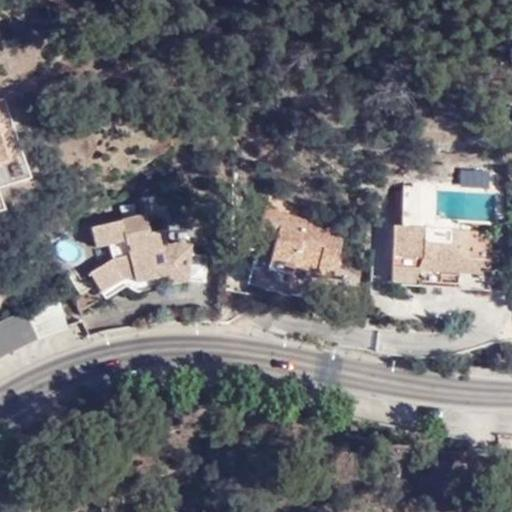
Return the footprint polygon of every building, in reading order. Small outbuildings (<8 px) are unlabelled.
[(429,224),(429,185),(400,185),(401,224),(429,224)] [(204,284),(207,256),(191,254),(192,243),(176,242),(154,248),(150,233),(145,213),(91,227),(96,247),(107,244),(111,259),(88,272),(99,291),(120,279),(134,281),(164,273),(167,286),(185,282),(204,284)] [(332,241),(311,235),(255,219),(248,244),(262,248),(256,277),(282,283),(284,277),(321,287),(332,241)] [(392,227),(389,283),(488,288),(491,232),(392,227)] [(170,244),(166,229),(150,233),(154,248),(170,244)] [(167,286),(164,273),(134,281),(120,279),(99,291),(104,299),(125,286),(138,294),(167,286)] [(314,315),(321,287),(284,277),(282,283),(256,277),(243,274),(237,297),(280,307),(279,304),(314,315)] [(0,321),(0,350),(28,336),(68,323),(60,297),(27,307),(0,321)] [(343,302),(337,330),(366,342),(367,308),(343,302)]
